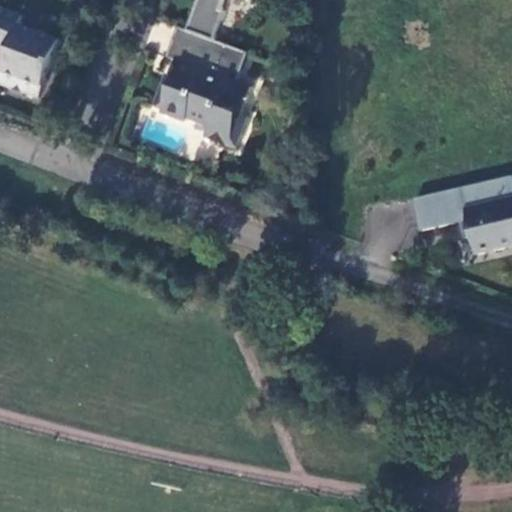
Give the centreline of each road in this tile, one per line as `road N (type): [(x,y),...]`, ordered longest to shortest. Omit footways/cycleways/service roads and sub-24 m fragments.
road 1 (residential): [(57,164),(511,324)]
road 2 (residential): [(57,164),(119,0)]
